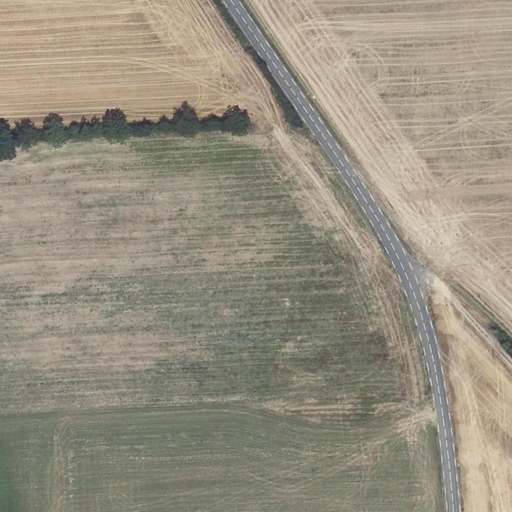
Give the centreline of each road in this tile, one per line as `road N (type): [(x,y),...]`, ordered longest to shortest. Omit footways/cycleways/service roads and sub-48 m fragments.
road 1 (tertiary): [(455,511),(438,360),(402,260),(230,0)]
road 2 (track): [(402,260),(511,354)]
